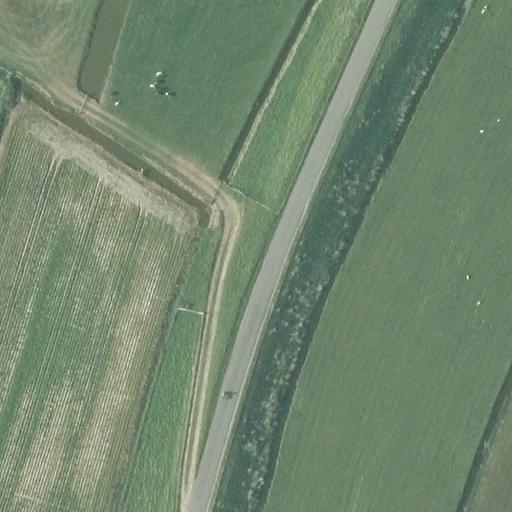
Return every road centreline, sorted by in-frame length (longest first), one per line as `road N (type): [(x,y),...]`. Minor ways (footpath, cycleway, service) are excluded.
road 1 (unclassified): [(197,511),(282,239),(386,0)]
road 2 (track): [(60,93),(224,201),(228,223),(185,511)]
